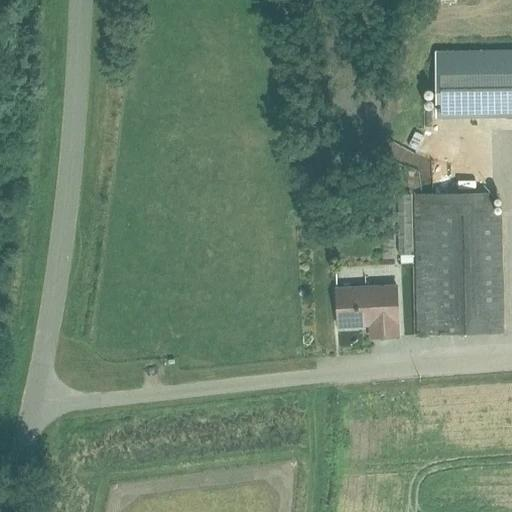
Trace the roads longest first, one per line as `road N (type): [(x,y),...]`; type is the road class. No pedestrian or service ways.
road 1 (unclassified): [(35,407),(511,360)]
road 2 (unclassified): [(35,407),(68,243),(78,0)]
